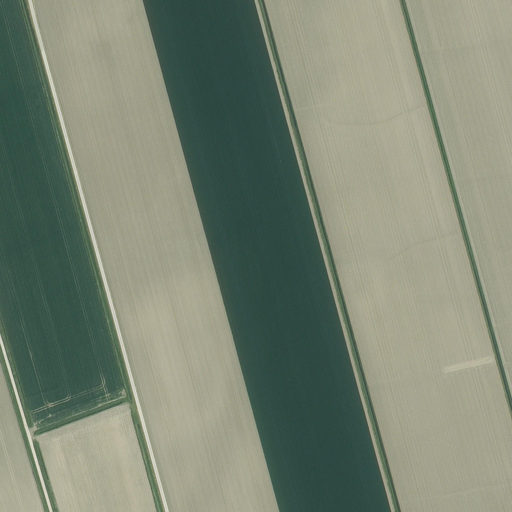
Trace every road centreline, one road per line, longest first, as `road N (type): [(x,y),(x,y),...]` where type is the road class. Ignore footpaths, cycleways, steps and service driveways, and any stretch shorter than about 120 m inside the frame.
road 1 (track): [(29,0),(166,511)]
road 2 (track): [(0,338),(50,511)]
